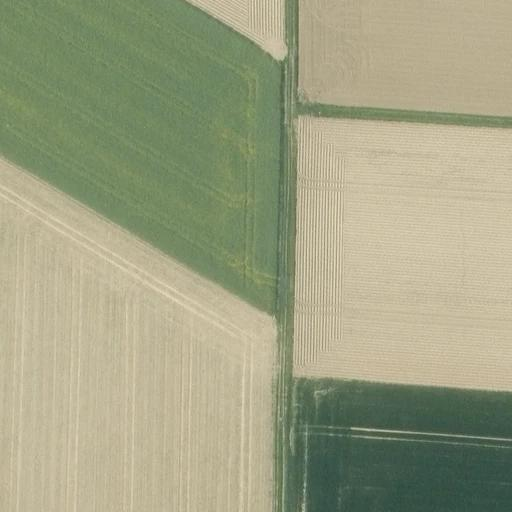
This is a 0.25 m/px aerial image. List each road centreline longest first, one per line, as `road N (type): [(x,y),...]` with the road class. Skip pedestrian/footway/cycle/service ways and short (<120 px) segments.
road 1 (track): [(280,511),(289,0)]
road 2 (track): [(288,108),(511,124)]
